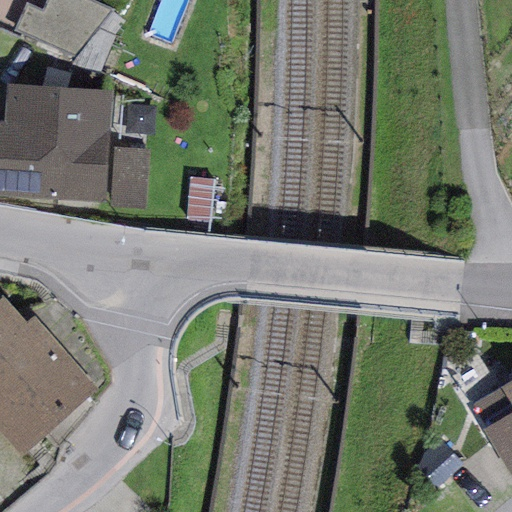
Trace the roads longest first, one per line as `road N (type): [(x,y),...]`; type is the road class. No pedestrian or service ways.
road 1 (residential): [(511,288),(147,256)]
road 2 (residential): [(147,256),(134,395),(104,438),(26,511)]
road 3 (residential): [(147,256),(0,227)]
